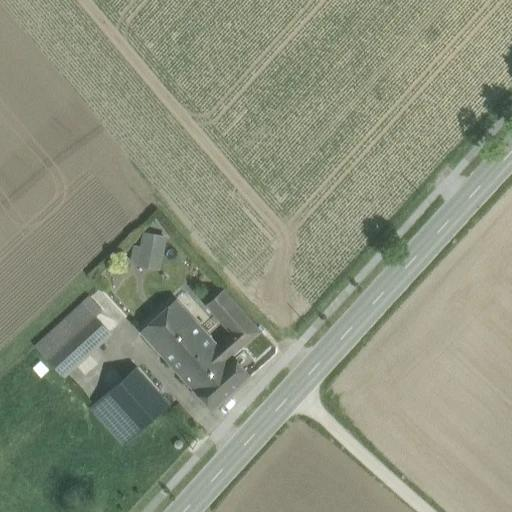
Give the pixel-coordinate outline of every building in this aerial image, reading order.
[(161,269),(164,233),(138,233),(134,267),(161,269)] [(214,346),(193,322),(166,346),(163,349),(198,387),(231,357),(232,358),(261,332),(223,291),(206,306),(230,332),(214,346)] [(166,346),(193,322),(172,297),(145,323),(166,346)] [(94,316),(46,359),(62,377),(110,334),(94,316)] [(198,387),(195,390),(213,410),(249,377),(232,358),(231,357),(198,387)] [(137,369),(92,409),(123,445),(169,405),(137,369)]
